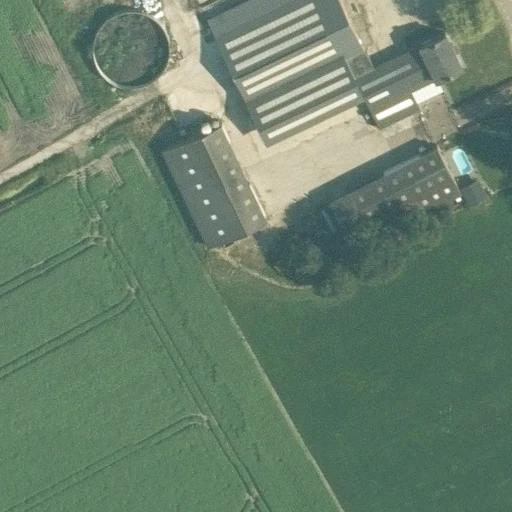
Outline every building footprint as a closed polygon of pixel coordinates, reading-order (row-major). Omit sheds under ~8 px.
[(461,64),(445,30),(420,42),(373,65),(366,50),(365,50),(341,0),(241,0),(207,16),(249,105),(347,59),(379,125),(419,105),(410,86),(437,74),(438,75),(461,64)] [(176,60),(176,54),(175,45),(172,37),(168,28),(162,23),(155,17),(147,14),(139,12),(132,12),(122,14),(116,16),(109,21),(103,26),(98,33),(95,40),(93,48),(93,55),(94,63),(97,72),(100,77),(105,83),(112,88),(119,92),(127,95),(135,95),(142,94),(151,92),(159,87),(165,82),(169,76),(174,68),(176,60)] [(208,244),(266,217),(220,121),(162,149),(208,244)] [(437,144),(330,198),(354,245),(461,190),(437,144)] [(476,198),(486,193),(478,178),(461,187),(468,202),(476,198)]
